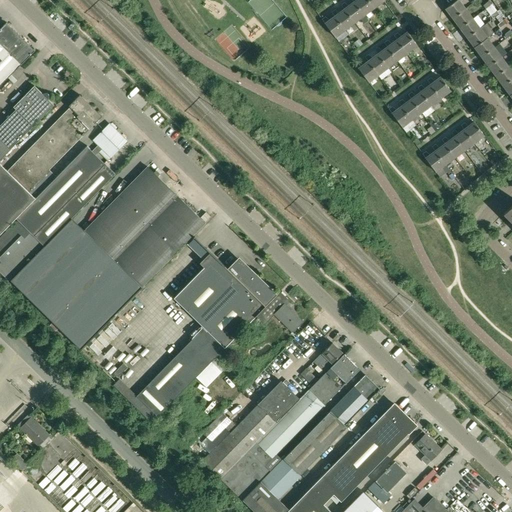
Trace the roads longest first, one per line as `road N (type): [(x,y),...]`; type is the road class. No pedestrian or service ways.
road 1 (unclassified): [(511,487),(20,0)]
road 2 (residential): [(189,511),(0,326)]
road 3 (residential): [(511,131),(423,11)]
